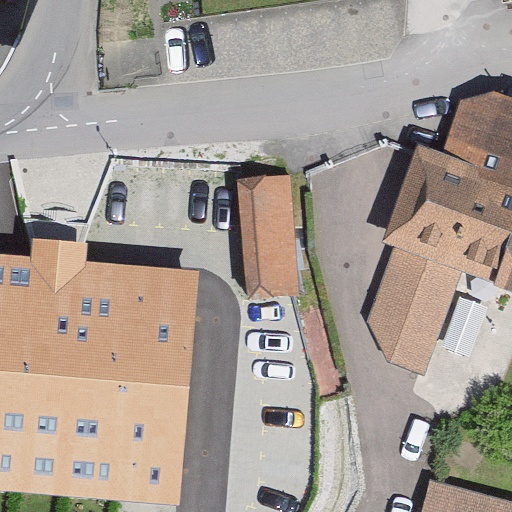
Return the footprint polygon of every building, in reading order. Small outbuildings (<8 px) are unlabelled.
[(511,102),(491,95),(465,104),(444,160),(511,186),(511,273),(508,283),(511,284),(511,102)] [(458,264),(508,283),(511,273),(511,186),(444,160),(427,154),(396,241),(402,243),(374,319),(393,358),(420,368),(458,264)] [(295,294),(287,177),(242,183),(250,300),(295,294)] [(192,308),(117,302),(120,259),(40,257),(39,269),(0,266),(0,486),(124,496),(126,470),(179,474),(192,308)] [(430,511),(511,511),(511,510),(436,490),(430,511)]
